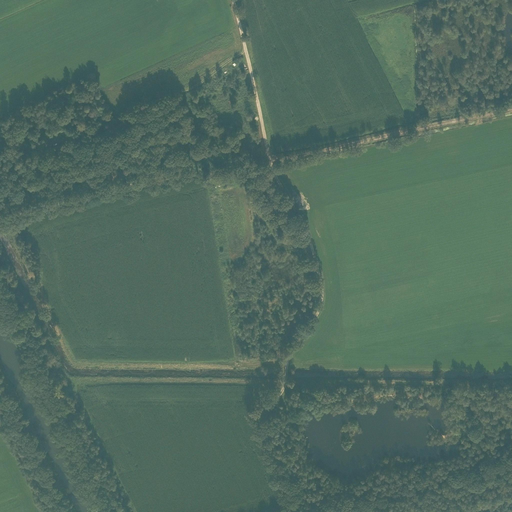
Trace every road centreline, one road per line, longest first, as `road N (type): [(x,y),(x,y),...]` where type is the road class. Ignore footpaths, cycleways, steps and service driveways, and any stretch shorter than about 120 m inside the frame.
road 1 (track): [(511,107),(271,160),(232,0)]
road 2 (track): [(296,511),(260,413),(282,392),(287,357),(322,291),(310,239),(271,160)]
road 3 (track): [(70,511),(0,369)]
